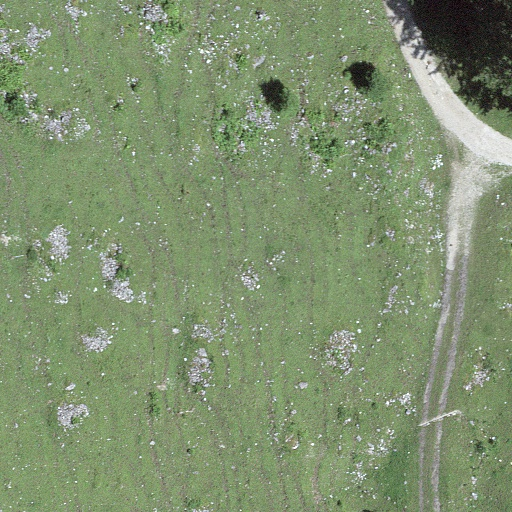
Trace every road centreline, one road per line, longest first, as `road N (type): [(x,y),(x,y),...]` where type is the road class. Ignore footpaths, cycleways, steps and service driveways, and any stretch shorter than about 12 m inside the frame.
road 1 (track): [(432,511),(438,371),(460,213),(501,151)]
road 2 (track): [(394,0),(439,96),(511,157)]
